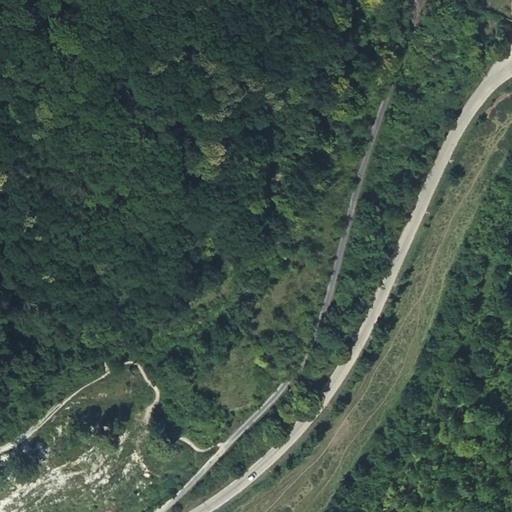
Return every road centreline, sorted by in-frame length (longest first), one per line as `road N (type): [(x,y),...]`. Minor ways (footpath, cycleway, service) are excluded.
road 1 (unclassified): [(157,511),(227,444),(302,349),(414,0)]
road 2 (tertiary): [(187,511),(240,482),(297,428),(347,352),(464,102),(511,57)]
